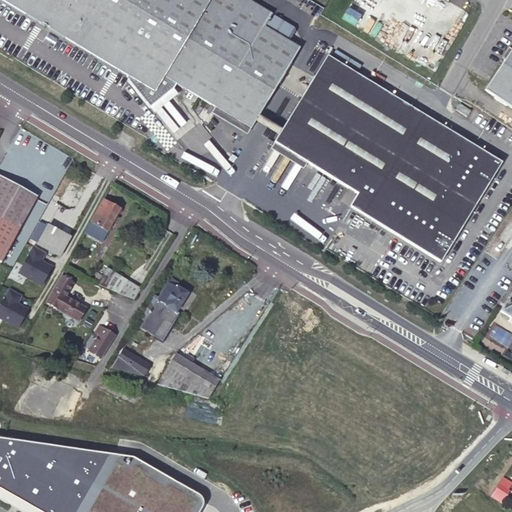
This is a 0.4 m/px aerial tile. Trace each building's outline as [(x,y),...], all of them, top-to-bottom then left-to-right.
[(271,13),(249,0),(3,0),(45,25),(155,91),(164,76),(176,83),(214,106),(251,128),(256,121),(259,115),(300,47),(289,40),(264,26),(271,13)] [(294,27),(271,13),(264,26),(289,40),(295,29),(294,27)] [(511,47),(484,91),(511,109),(511,47)] [(273,143),(309,165),(356,194),(349,207),(439,263),(501,163),(326,56),(281,128),(278,134),(273,143)] [(131,77),(129,81),(151,107),(173,89),(176,83),(164,76),(155,91),(131,77)] [(465,109),(458,105),(455,109),(462,114),(465,109)] [(251,128),(214,106),(210,113),(247,135),(251,128)] [(278,134),(281,128),(259,115),(256,121),(278,134)] [(305,172),(309,165),(273,143),(269,149),(305,172)] [(37,195),(0,174),(0,260),(0,261),(37,195)] [(119,209),(102,200),(90,221),(107,231),(119,209)] [(47,225),(40,221),(30,239),(37,243),(45,228),(47,225)] [(107,231),(90,221),(87,227),(103,236),(104,236),(107,231)] [(87,227),(84,232),(100,241),(103,236),(87,227)] [(52,232),(45,228),(37,243),(59,255),(69,238),(53,229),(52,232)] [(51,267),(40,261),(44,254),(33,247),(18,273),(41,285),(51,267)] [(92,283),(134,298),(141,287),(98,266),(93,275),(92,283)] [(72,284),(59,277),(45,303),(76,320),(83,307),(65,298),(72,284)] [(170,278),(167,282),(174,286),(177,282),(170,278)] [(158,297),(156,300),(165,305),(165,306),(175,312),(186,293),(174,286),(167,282),(158,297)] [(0,318),(16,328),(27,309),(16,303),(20,296),(8,289),(0,304),(0,318)] [(511,293),(507,291),(500,302),(504,305),(500,312),(511,318),(511,293)] [(153,295),(148,303),(153,305),(156,300),(158,297),(153,295)] [(165,305),(156,300),(153,305),(150,310),(146,307),(139,319),(143,322),(140,328),(161,340),(177,313),(175,312),(165,306),(165,305)] [(86,309),(83,307),(76,320),(79,322),(86,309)] [(115,335),(100,325),(95,333),(98,335),(88,351),(100,358),(115,335)] [(207,399),(219,380),(175,353),(156,384),(207,399)] [(133,361),(124,356),(117,367),(126,373),(133,361)] [(199,432),(203,416),(195,415),(169,408),(165,423),(199,432)] [(448,448),(459,422),(436,412),(425,438),(448,448)] [(0,490),(38,511),(199,511),(201,509),(203,505),(203,501),(201,497),(133,458),(117,455),(18,441),(0,438),(0,490)] [(497,485),(489,495),(500,501),(508,489),(506,488),(510,482),(502,477),(497,485)]
